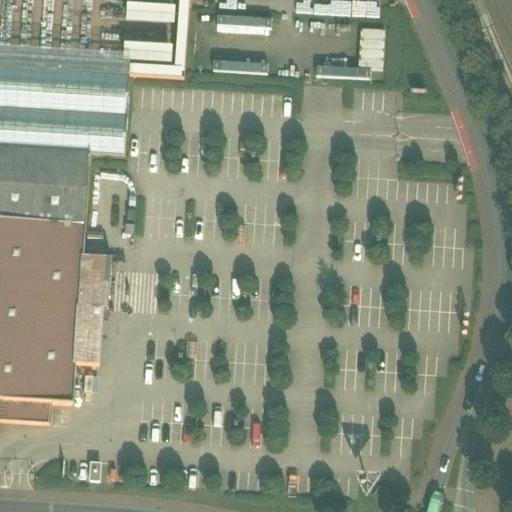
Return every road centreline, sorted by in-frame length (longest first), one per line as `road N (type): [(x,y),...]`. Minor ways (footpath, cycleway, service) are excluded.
road 1 (tertiary): [(426,0),(479,132),(502,216),(505,294),(487,368)]
road 2 (tertiary): [(487,368),(449,453),(434,511)]
road 3 (tertiary): [(463,511),(487,368)]
